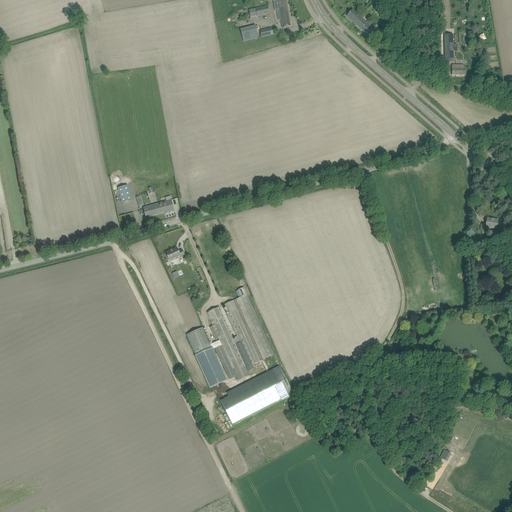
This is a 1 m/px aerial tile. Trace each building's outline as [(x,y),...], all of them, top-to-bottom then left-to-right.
[(276,10),(278,17),(281,17),(280,14),(284,13),(284,12),(289,11),(286,0),(277,0),(278,0),(273,1),(275,10),(276,10)] [(268,6),(256,8),(249,9),(251,17),(257,16),(269,14),(268,6)] [(360,16),(357,13),(353,10),(347,16),(367,35),(375,27),(368,20),(367,22),(363,18),(365,17),(362,14),(360,16)] [(281,17),(278,17),(278,20),(281,19),(282,22),(283,28),(292,27),(289,11),(284,12),(284,13),(280,14),(281,17)] [(244,41),(259,38),(256,25),(241,29),(244,41)] [(273,34),(271,28),(261,31),(262,37),(273,34)] [(445,58),(453,58),(453,34),(445,35),(445,58)] [(463,65),(457,65),(452,65),(452,75),(466,75),(466,67),(463,67),(463,65)] [(127,185),(118,187),(118,190),(122,202),(131,199),(128,187),(127,185)] [(175,211),(171,200),(143,207),(146,217),(165,212),(165,214),(175,211)] [(478,229),(477,233),(480,234),(479,237),(483,238),(484,235),(485,235),(486,227),(492,228),(497,229),(498,219),(487,218),(486,225),(481,224),(481,230),(478,229)] [(166,253),(170,261),(178,257),(179,258),(185,255),(182,249),(179,251),(177,248),(166,253)] [(274,355),(244,287),(238,290),(241,297),(245,295),(247,300),(272,356),(274,355)] [(233,338),(221,312),(219,307),(207,312),(213,326),(210,327),(216,340),(219,339),(219,340),(210,344),(208,338),(203,327),(186,335),(195,355),(210,388),(227,381),(213,349),(215,348),(229,379),(236,377),(238,380),(250,375),(248,371),(254,368),(252,365),(272,356),(245,295),(241,297),(225,304),(229,314),(227,315),(232,326),(237,336),(233,338)] [(228,396),(220,400),(233,425),(294,394),(280,366),(226,392),(228,396)] [(291,414),(295,419),(299,415),(296,410),(291,414)]
